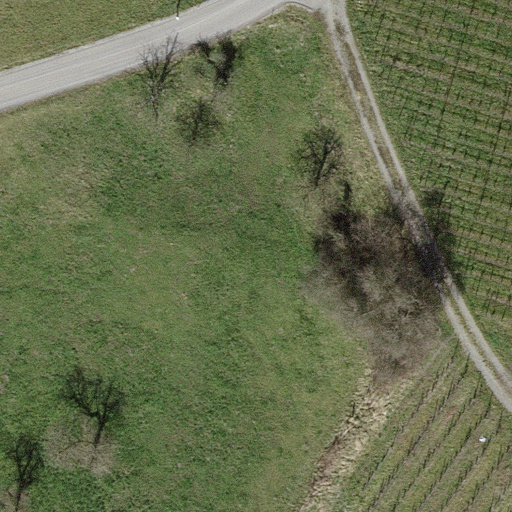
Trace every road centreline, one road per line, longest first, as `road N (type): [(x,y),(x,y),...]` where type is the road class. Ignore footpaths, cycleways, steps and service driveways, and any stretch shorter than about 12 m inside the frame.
road 1 (track): [(511,373),(496,360),(404,173),(333,0)]
road 2 (track): [(231,0),(0,82)]
